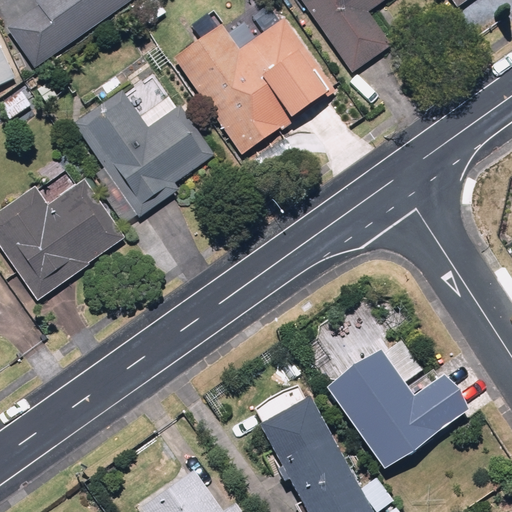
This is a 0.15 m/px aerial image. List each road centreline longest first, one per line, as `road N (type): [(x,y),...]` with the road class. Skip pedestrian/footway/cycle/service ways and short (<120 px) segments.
road 1 (tertiary): [(0,459),(394,179)]
road 2 (residential): [(394,179),(511,357)]
road 3 (tertiary): [(394,179),(511,96)]
